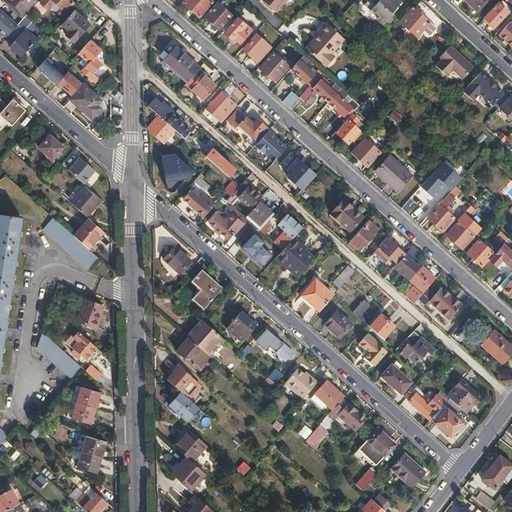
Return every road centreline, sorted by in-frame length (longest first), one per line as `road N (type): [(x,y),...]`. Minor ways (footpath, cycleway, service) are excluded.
road 1 (residential): [(511,323),(151,0)]
road 2 (residential): [(459,470),(131,182)]
road 3 (residential): [(138,511),(131,182)]
road 4 (residential): [(131,182),(129,0)]
road 5 (residential): [(131,182),(0,65)]
